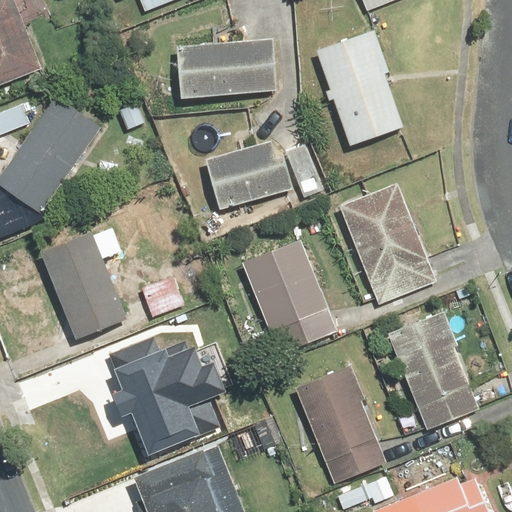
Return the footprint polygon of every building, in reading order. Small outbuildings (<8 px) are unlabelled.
[(10,0),(0,0),(0,85),(39,70),(10,0)] [(399,0),(358,0),(364,14),(399,0)] [(373,30),(313,51),(347,147),(407,126),(373,30)] [(271,42),(175,48),(178,99),(275,93),(271,42)] [(54,96),(0,172),(0,188),(38,215),(100,129),(54,96)] [(135,100),(117,111),(131,134),(149,123),(135,100)] [(0,138),(30,127),(22,105),(0,113),(0,138)] [(276,138),(202,160),(217,210),(291,188),(276,138)] [(305,146),(286,153),(303,199),(322,192),(305,146)] [(395,183),(337,207),(377,306),(435,283),(395,183)] [(89,232),(38,252),(74,341),(125,321),(89,232)] [(298,241),(241,264),(277,352),(333,330),(298,241)] [(172,275),(141,290),(155,320),(186,305),(172,275)] [(441,312),(385,335),(424,429),(480,407),(441,312)] [(132,412),(149,456),(222,428),(210,397),(227,390),(216,363),(203,368),(192,340),(164,350),(158,336),(108,355),(121,390),(110,394),(119,417),(132,412)] [(348,365),(293,387),(331,484),(387,462),(348,365)] [(270,412),(248,424),(265,456),(287,445),(270,412)] [(241,511),(214,444),(130,478),(143,511),(241,511)] [(493,511),(477,469),(371,511),(493,511)] [(385,477),(366,485),(375,506),(394,497),(385,477)] [(511,511),(511,489),(511,487),(491,496),(498,511),(511,511)]
